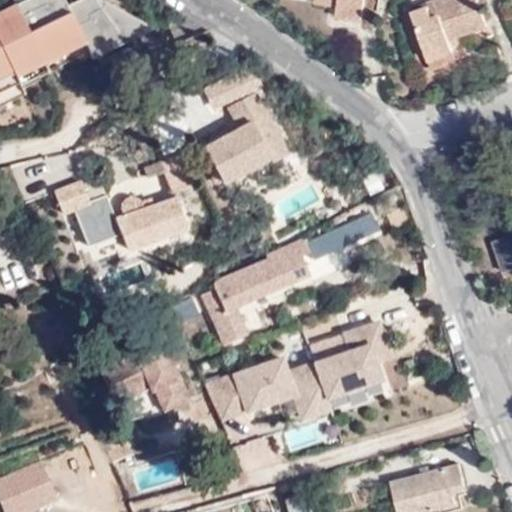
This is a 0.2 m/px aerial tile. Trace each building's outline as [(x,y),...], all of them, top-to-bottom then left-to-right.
[(0,93),(16,85),(14,80),(88,43),(94,57),(152,28),(99,0),(79,0),(68,6),(64,0),(20,0),(0,10),(0,93)] [(339,0),(339,6),(338,16),(363,20),(365,0),(339,0)] [(446,39),(456,35),(483,25),(474,0),(442,0),(441,0),(427,0),(423,2),(424,7),(410,12),(428,67),(452,59),(448,45),(446,39)] [(424,7),(423,2),(408,7),(410,12),(424,7)] [(458,42),(456,35),(446,39),(448,45),(458,42)] [(267,155),(262,145),(277,137),(253,91),(227,104),(237,126),(201,144),(219,179),(267,155)] [(284,152),(277,137),(262,145),(267,155),(266,155),(269,160),(284,152)] [(170,191),(195,181),(182,152),(158,162),(170,191)] [(186,225),(174,197),(160,202),(140,210),(137,202),(133,199),(128,199),(123,202),(120,204),(119,208),(120,212),(122,217),(114,219),(126,248),(186,225)] [(375,221),(366,201),(233,264),(215,272),(211,273),(192,284),(221,343),(245,331),(234,309),(308,272),(301,258),(375,221)] [(511,265),(511,232),(497,238),(508,267),(511,265)] [(350,350),(286,372),(281,358),(234,374),(246,409),(277,399),(298,409),(301,417),(330,407),(326,395),(379,377),(374,360),(389,355),(377,322),(344,334),(350,350)] [(167,363),(172,361),(160,335),(95,363),(107,390),(122,383),(125,390),(146,380),(148,384),(151,383),(161,404),(186,393),(176,370),(171,373),(167,363)] [(176,370),(172,361),(167,363),(171,373),(176,370)] [(298,409),(277,399),(276,399),(281,414),(298,409)] [(319,420),(284,435),(291,452),(326,437),(319,420)] [(469,486),(462,461),(391,480),(398,511),(432,511),(454,506),(451,492),(469,486)] [(39,462),(0,480),(0,494),(8,511),(24,511),(56,498),(39,462)] [(286,498),(288,511),(299,511),(317,507),(314,490),(286,498)]
